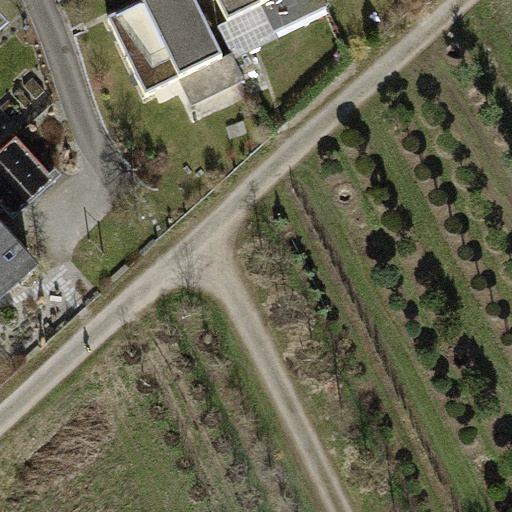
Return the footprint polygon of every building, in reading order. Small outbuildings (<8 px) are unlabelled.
[(192,0),(170,0),(117,25),(154,102),(187,86),(198,109),(246,85),(234,61),(224,66),(192,0)] [(222,0),(236,27),(269,12),(280,35),(328,11),(322,0),(222,0)] [(0,34),(9,27),(0,16),(0,34)] [(58,184),(20,143),(0,161),(0,200),(18,221),(58,184)] [(0,234),(0,317),(41,283),(0,234)]
